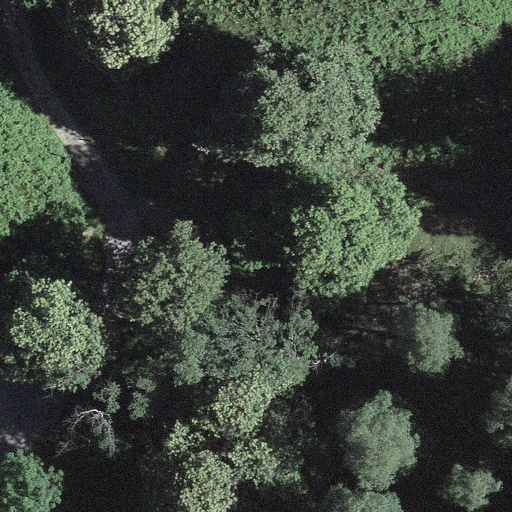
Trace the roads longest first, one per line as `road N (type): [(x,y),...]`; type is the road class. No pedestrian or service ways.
road 1 (track): [(120,237),(114,212),(17,41),(13,0)]
road 2 (track): [(0,441),(78,351),(114,289),(120,237)]
